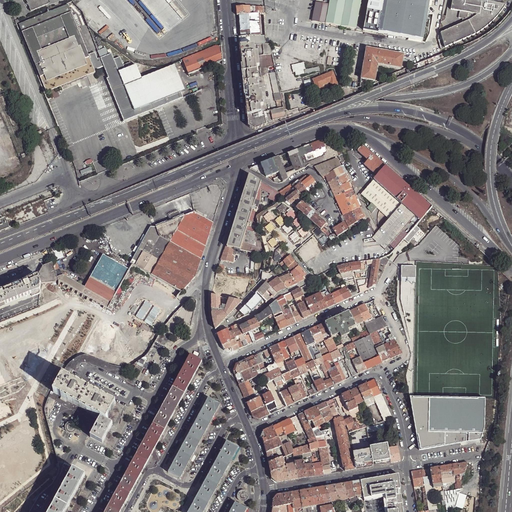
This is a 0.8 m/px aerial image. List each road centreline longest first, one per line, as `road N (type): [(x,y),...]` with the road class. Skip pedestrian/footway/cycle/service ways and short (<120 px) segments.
road 1 (motorway): [(287,132),(0,246)]
road 2 (motorway): [(511,51),(456,88),(364,101),(256,132)]
road 3 (motorway): [(511,19),(469,52),(287,132)]
road 4 (tertiary): [(485,151),(434,129),(353,117),(256,132)]
road 5 (tertiary): [(330,129),(373,142),(511,266)]
road 6 (secondary): [(330,129),(364,131),(437,167),(478,201),(511,250)]
road 7 (residential): [(91,511),(176,357),(209,334)]
road 8 (tertiary): [(195,155),(0,236)]
road 9 (motorway): [(485,151),(455,128),(399,111),(352,113),(287,132)]
road 10 (tertiary): [(0,259),(169,191)]
road 11 (residential): [(372,294),(222,364)]
road 12 (motorway): [(511,85),(489,169),(499,223),(511,243)]
road 13 (residential): [(205,280),(132,359),(83,350)]
road 14 (residential): [(379,371),(248,429)]
road 15 (residential): [(265,488),(405,466)]
road 16 (tertiary): [(226,0),(238,138)]
road 17 (residential): [(222,328),(308,280),(293,256)]
road 18 (residential): [(224,369),(205,379),(156,471)]
road 19 (residential): [(156,471),(193,484),(224,428),(243,417)]
road 20 (residential): [(240,164),(205,280)]
